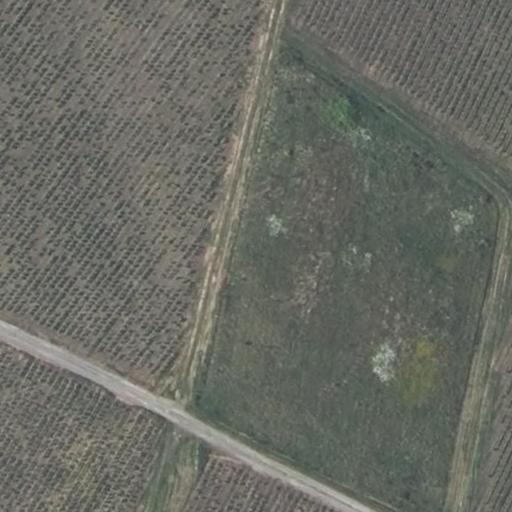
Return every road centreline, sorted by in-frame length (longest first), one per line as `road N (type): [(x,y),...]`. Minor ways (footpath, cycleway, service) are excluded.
road 1 (track): [(156,511),(170,414),(278,0)]
road 2 (track): [(0,339),(170,414),(350,511)]
road 3 (track): [(511,194),(270,31)]
road 4 (track): [(463,511),(511,258)]
